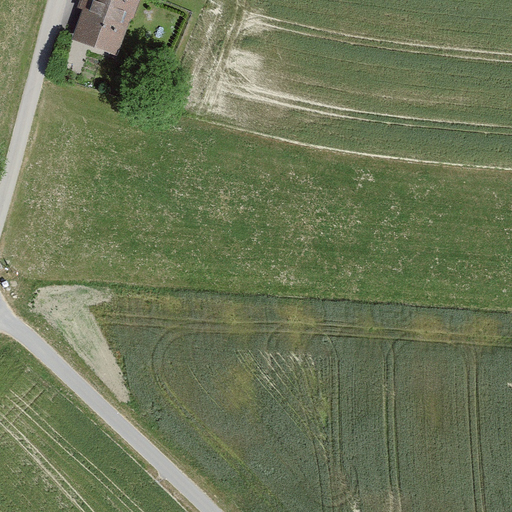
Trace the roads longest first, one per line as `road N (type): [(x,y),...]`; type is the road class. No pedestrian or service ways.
road 1 (track): [(0,316),(210,511)]
road 2 (unclassified): [(54,0),(0,205)]
